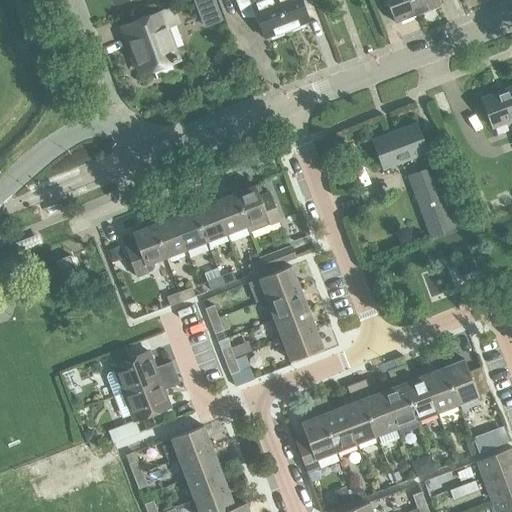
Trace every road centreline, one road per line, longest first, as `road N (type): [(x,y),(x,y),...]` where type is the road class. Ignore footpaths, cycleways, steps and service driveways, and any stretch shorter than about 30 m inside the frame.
road 1 (residential): [(382,350),(289,107)]
road 2 (residential): [(289,107),(511,21)]
road 3 (residential): [(102,110),(121,134),(169,151),(289,107)]
road 4 (residential): [(511,355),(485,316),(382,350)]
road 5 (residential): [(251,398),(218,410),(197,395),(165,311)]
road 6 (residential): [(382,350),(251,398)]
road 7 (residential): [(0,193),(102,110)]
road 8 (residential): [(292,511),(251,398)]
